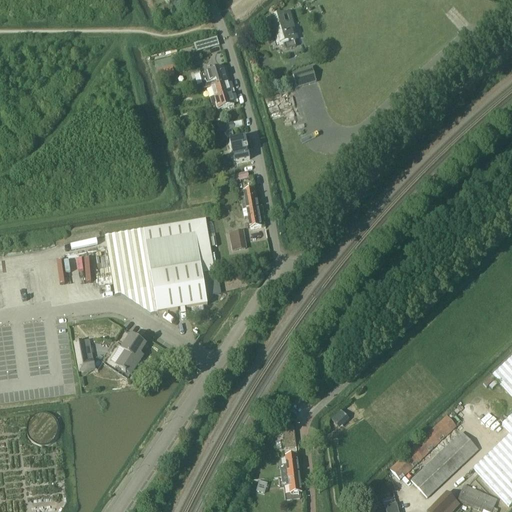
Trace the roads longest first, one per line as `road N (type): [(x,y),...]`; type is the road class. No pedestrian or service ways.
road 1 (unclassified): [(278,274),(446,103),(511,49)]
road 2 (unclassified): [(116,511),(278,274)]
road 3 (unclassified): [(278,274),(254,140),(208,0)]
